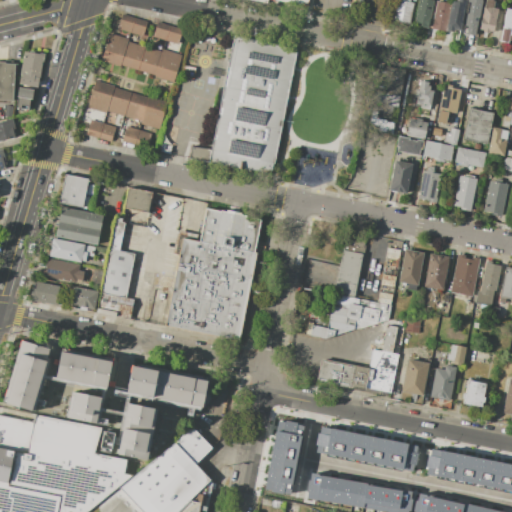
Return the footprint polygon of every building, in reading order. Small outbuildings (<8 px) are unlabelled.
[(413,3),(409,24),(392,21),(395,0),(410,0),(410,2),(413,3)] [(418,0),(432,0),(428,28),(414,25),(418,0)] [(435,0),(451,4),(450,9),(453,9),(454,0),(465,0),(459,33),(447,31),(448,28),(446,28),(445,31),(429,27),(435,0)] [(485,0),(490,0),(494,1),(492,8),(484,6),(485,0)] [(483,6),(497,9),(492,32),(489,31),(488,34),(487,33),(486,37),(483,36),(483,33),(481,32),(482,30),(479,29),(483,6)] [(506,8),(511,9),(511,30),(511,35),(509,35),(508,42),(500,41),(506,8)] [(474,9),(482,11),(480,22),(472,21),(474,9)] [(130,32),(117,29),(122,14),(135,18),(130,32)] [(147,22),(142,36),(130,32),(135,18),(147,22)] [(169,26),(165,40),(153,37),(157,23),(169,26)] [(182,29),(178,44),(165,40),(169,26),(182,29)] [(120,64),(120,66),(101,60),(109,33),(128,39),(128,41),(120,64)] [(234,35),(297,48),(293,68),(287,96),(272,174),(208,161),(188,157),(191,144),(211,148),(234,35)] [(137,70),(120,64),(128,41),(145,47),(137,70)] [(162,52),(155,75),(137,70),(145,47),(162,52)] [(181,55),(173,82),(154,76),(155,75),(162,52),(163,49),(181,55)] [(24,51),(44,55),(43,61),(42,61),(38,87),(19,84),(24,51)] [(0,61),(5,62),(5,64),(14,64),(13,101),(0,100),(0,61)] [(183,64),(195,67),(193,77),(181,75),(183,64)] [(402,70),(379,66),(372,111),(396,114),(402,70)] [(107,111),(106,113),(87,107),(95,80),(114,86),(114,87),(107,111)] [(414,107),(428,109),(431,82),(417,81),(414,107)] [(460,90),(456,113),(447,111),(448,107),(439,106),(443,86),(460,90)] [(124,116),(107,111),(114,87),(131,92),(124,116)] [(141,121),(124,116),(131,92),(148,98),(141,121)] [(167,102),(159,129),(141,124),(141,121),(148,98),(149,96),(167,102)] [(0,110),(0,115),(10,116),(11,105),(0,104),(0,110)] [(469,108),(493,113),(486,144),(463,139),(469,108)] [(437,110),(447,112),(445,124),(435,122),(437,110)] [(0,121),(12,118),(15,129),(12,129),(14,137),(0,140),(0,121)] [(90,120),(103,123),(98,138),(86,135),(90,120)] [(427,123),(423,140),(406,136),(409,120),(427,123)] [(98,138),(103,123),(115,127),(111,142),(98,138)] [(135,145),(122,141),(126,127),(139,130),(135,145)] [(459,130),(456,146),(444,144),(446,132),(450,133),(451,128),(459,130)] [(492,128),(508,131),(503,156),(487,153),(492,128)] [(151,134),(147,148),(135,145),(139,130),(151,134)] [(423,141),(420,156),(397,151),(398,147),(396,147),(398,136),(409,138),(409,140),(416,141),(416,140),(423,141)] [(429,141),(453,146),(449,162),(425,158),(429,141)] [(159,143),(172,146),(171,153),(157,150),(159,143)] [(457,147),(485,153),(481,169),(454,163),(457,147)] [(504,157),(511,158),(511,172),(502,170),(504,157)] [(411,164),(405,194),(388,190),(394,160),(411,164)] [(423,171),(440,174),(436,197),(437,197),(436,203),(417,200),(423,171)] [(64,174),(89,179),(83,208),(59,203),(64,174)] [(477,179),(470,212),(461,211),(462,208),(453,206),(459,175),(477,179)] [(507,184),(501,214),(483,211),(489,181),(495,182),(495,178),(501,179),(501,183),(507,184)] [(128,188),(151,192),(147,212),(124,207),(128,188)] [(55,236),(61,207),(102,215),(96,245),(55,236)] [(253,252),(199,241),(206,209),(220,212),(220,211),(226,212),(226,210),(241,213),(240,214),(246,215),(245,217),(260,220),(253,252)] [(118,251),(110,249),(115,221),(116,217),(121,218),(121,222),(124,223),(118,251)] [(52,238),(84,244),(80,263),(48,256),(52,238)] [(165,326),(182,238),(199,241),(253,252),(257,253),(239,341),(165,326)] [(387,247),(400,250),(398,260),(385,257),(387,247)] [(125,298),(100,293),(110,249),(118,251),(134,254),(125,298)] [(404,249),(422,253),(416,290),(406,288),(407,283),(398,281),(404,249)] [(343,250),(362,254),(353,297),(333,293),(343,250)] [(429,253),(448,257),(442,290),(423,286),(429,253)] [(457,254),(464,255),(463,257),(472,259),(473,257),(479,258),(472,296),(450,292),(457,254)] [(42,274),(45,258),(79,265),(78,271),(83,271),(81,283),(45,276),(46,274),(42,274)] [(485,260),(499,262),(498,265),(500,266),(495,291),(493,291),(490,306),(475,303),(478,291),(479,292),(485,260)] [(505,267),(511,268),(511,299),(499,297),(505,267)] [(382,274),(395,276),(393,287),(381,285),(382,274)] [(36,282),(73,288),(73,287),(97,291),(94,311),(33,300),(36,282)] [(390,305),(377,303),(379,292),(392,295),(390,305)] [(100,293),(125,298),(133,300),(129,319),(96,312),(100,293)] [(333,293),(353,297),(377,303),(390,305),(391,305),(387,320),(324,338),(306,334),(308,322),(313,323),(312,326),(326,328),(333,293)] [(492,307),(499,308),(496,320),(490,319),(492,307)] [(404,331),(405,317),(420,318),(419,332),(404,331)] [(364,388),(364,389),(356,387),(317,380),(321,359),(361,366),(368,368),(372,350),(382,352),(387,325),(396,327),(391,354),(397,355),(390,393),(364,388)] [(47,349),(44,360),(45,361),(31,410),(6,403),(8,398),(5,397),(21,341),(47,349)] [(465,347),(462,363),(460,363),(460,366),(453,364),(454,362),(453,361),(446,360),(447,354),(449,354),(451,345),(465,347)] [(61,351),(111,361),(105,387),(56,377),(61,351)] [(408,359),(429,363),(422,395),(401,391),(408,359)] [(131,365),(207,380),(201,409),(125,394),(131,365)] [(430,396),(435,368),(444,370),(445,365),(456,367),(450,400),(430,396)] [(511,413),(502,412),(509,378),(511,378),(511,413)] [(467,380),(485,384),(481,407),(462,404),(463,399),(462,398),(463,393),(465,394),(467,380)] [(71,391),(99,397),(94,423),(66,417),(71,391)] [(146,461),(116,455),(127,398),(157,403),(146,461)] [(0,448),(0,415),(32,422),(26,453),(0,448)] [(124,473),(26,453),(32,422),(34,415),(101,428),(94,453),(127,459),(124,473)] [(262,489),(276,419),(302,425),(287,495),(262,489)] [(319,426),(313,452),(411,472),(416,445),(319,426)] [(176,511),(142,511),(119,488),(174,443),(191,427),(212,449),(195,465),(209,480),(190,499),(192,501),(199,502),(197,511),(191,511),(185,511),(181,508),(179,510),(176,511)] [(0,511),(0,448),(26,453),(124,473),(133,475),(89,511),(0,511)] [(511,465),(427,448),(422,475),(511,493),(511,487),(511,465)] [(309,473),(410,492),(405,511),(383,511),(304,497),(309,473)] [(142,511),(119,488),(90,511),(142,511)] [(412,511),(417,493),(507,511),(412,511)]
